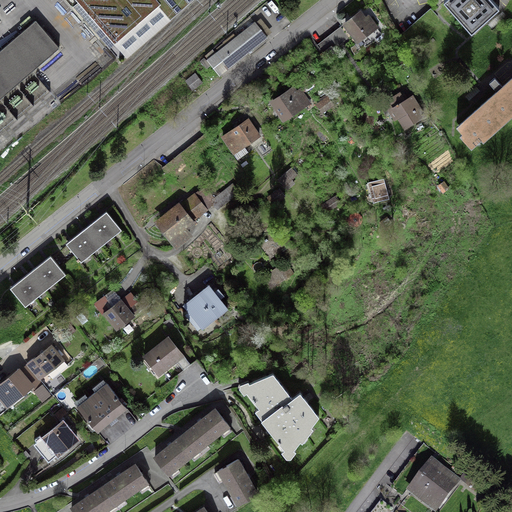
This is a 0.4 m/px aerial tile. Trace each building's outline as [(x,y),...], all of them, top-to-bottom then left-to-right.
[(76,0),(78,3),(73,7),(110,49),(114,45),(127,59),(171,21),(170,20),(193,0),(76,0)] [(501,8),(494,0),(444,0),(473,33),(501,8)] [(351,15),(334,29),(349,47),(366,33),(351,15)] [(418,17),(391,39),(403,54),(430,32),(418,17)] [(259,18),(211,57),(222,71),(270,32),(259,18)] [(0,99),(59,48),(36,21),(0,52),(0,99)] [(340,46),(329,32),(305,52),(316,65),(340,46)] [(467,149),(511,109),(511,77),(510,80),(507,77),(449,128),(467,149)] [(289,90),(262,106),(273,124),(300,108),(289,90)] [(405,100),(382,113),(395,134),(417,121),(405,100)] [(319,102),(306,110),(312,120),(325,112),(319,102)] [(213,152),(197,121),(190,127),(195,140),(158,168),(170,185),(213,152)] [(239,122),(211,142),(222,159),(251,139),(239,122)] [(195,195),(174,210),(186,227),(207,212),(195,195)] [(99,218),(60,249),(75,267),(114,236),(99,218)] [(45,261),(6,292),(21,310),(60,279),(45,261)] [(200,292),(176,311),(194,335),(219,315),(200,292)] [(122,299),(97,318),(110,336),(136,318),(122,299)] [(97,302),(87,309),(94,318),(104,311),(97,302)] [(163,341),(138,359),(153,379),(178,360),(163,341)] [(45,350),(19,371),(33,388),(59,367),(45,350)] [(256,417),(256,420),(281,450),(281,458),(287,460),(317,417),(295,391),(288,394),(268,372),(244,382),(241,379),(234,381),(234,388),(252,410),(256,417)] [(13,373),(0,383),(0,401),(8,411),(30,393),(13,373)] [(99,386),(71,410),(93,436),(121,413),(99,386)] [(209,413),(150,460),(165,478),(223,431),(209,413)] [(57,423),(23,451),(40,473),(74,445),(57,423)] [(424,511),(440,511),(461,483),(427,460),(402,496),(424,511)] [(236,462),(213,474),(232,509),(255,497),(236,462)] [(130,467),(67,510),(68,511),(104,511),(143,486),(130,467)]
